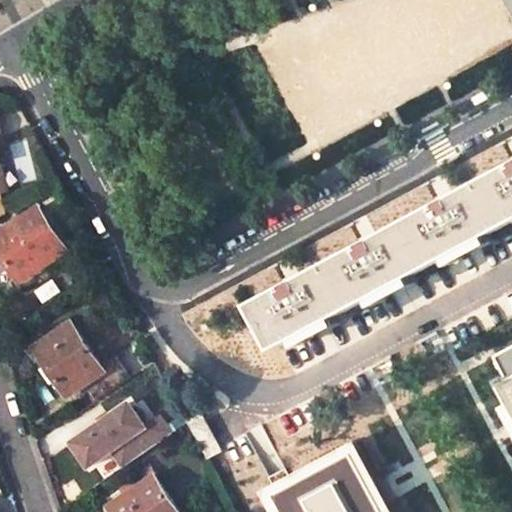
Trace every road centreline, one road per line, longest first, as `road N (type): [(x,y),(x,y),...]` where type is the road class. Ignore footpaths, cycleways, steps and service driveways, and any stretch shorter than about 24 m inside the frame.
road 1 (unclassified): [(18,43),(150,286),(161,292),(197,282),(511,102)]
road 2 (unclassified): [(40,511),(0,395)]
